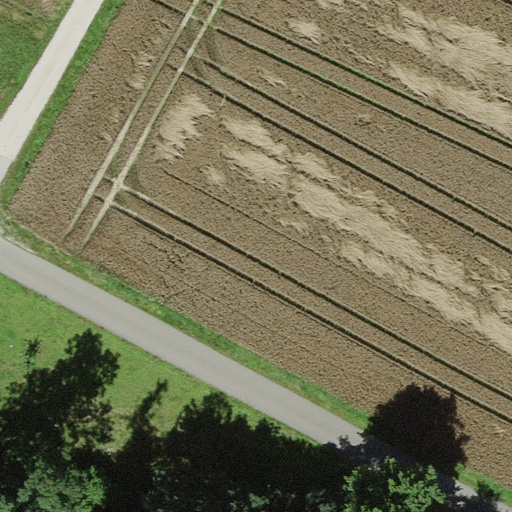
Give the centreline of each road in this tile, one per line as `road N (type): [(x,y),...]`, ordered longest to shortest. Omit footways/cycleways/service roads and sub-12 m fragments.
road 1 (unclassified): [(511,505),(169,342),(0,239)]
road 2 (track): [(0,157),(87,0)]
